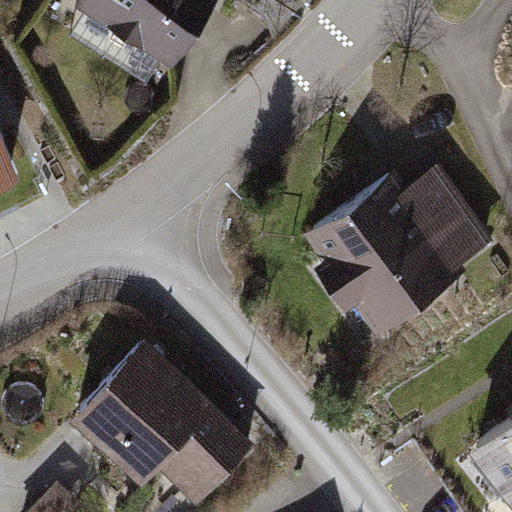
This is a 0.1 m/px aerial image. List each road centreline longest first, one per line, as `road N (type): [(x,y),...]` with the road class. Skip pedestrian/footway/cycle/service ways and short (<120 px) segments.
road 1 (residential): [(374,511),(288,400),(125,220)]
road 2 (residential): [(125,220),(253,117),(370,0)]
road 3 (residential): [(0,300),(125,220)]
